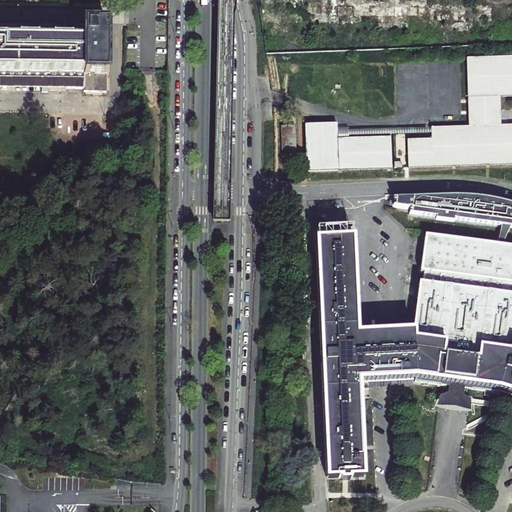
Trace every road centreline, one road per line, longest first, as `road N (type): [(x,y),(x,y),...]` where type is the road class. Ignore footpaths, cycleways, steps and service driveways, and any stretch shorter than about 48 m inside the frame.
road 1 (track): [(0,426),(51,433),(80,449),(135,461),(151,435),(157,134),(147,22),(116,15)]
road 2 (residential): [(185,191),(180,511)]
road 3 (residential): [(228,511),(238,194)]
road 4 (residential): [(238,194),(241,39),(233,0)]
road 5 (residential): [(188,0),(185,191)]
